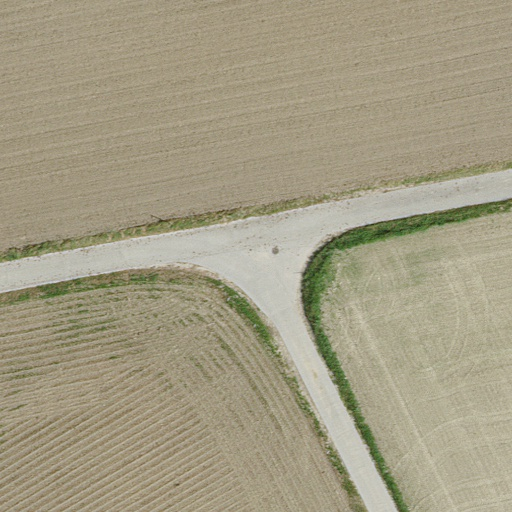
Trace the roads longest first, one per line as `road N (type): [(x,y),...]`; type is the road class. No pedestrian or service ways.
road 1 (unclassified): [(0,283),(511,196)]
road 2 (track): [(243,245),(376,511)]
